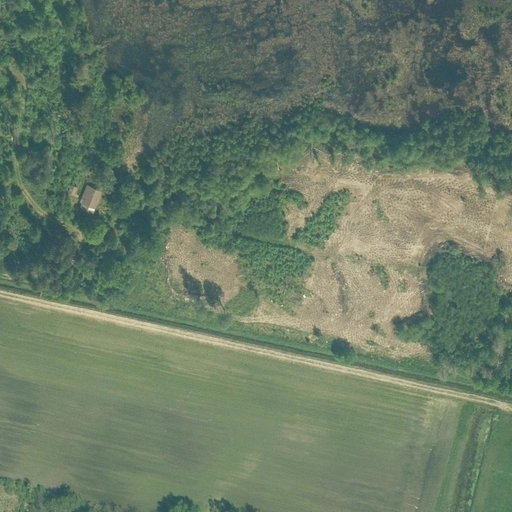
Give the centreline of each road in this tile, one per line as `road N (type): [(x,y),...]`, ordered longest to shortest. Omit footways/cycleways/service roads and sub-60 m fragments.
road 1 (track): [(511,401),(0,289)]
road 2 (track): [(75,236),(146,212),(511,298)]
road 3 (track): [(0,56),(28,73),(17,185),(75,233),(71,276)]
